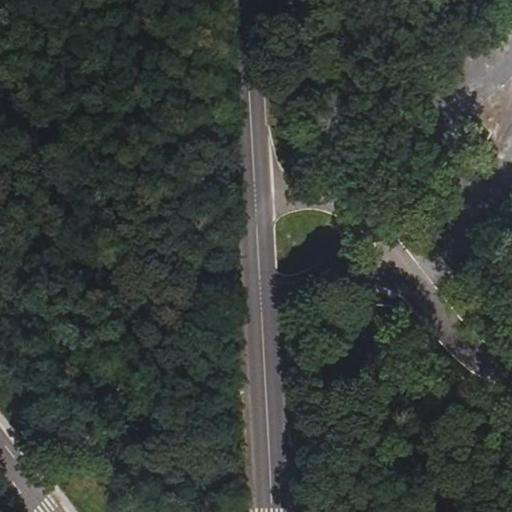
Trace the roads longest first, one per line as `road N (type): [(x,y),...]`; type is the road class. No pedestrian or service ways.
road 1 (residential): [(511,378),(373,263),(260,247)]
road 2 (tertiary): [(269,511),(260,247)]
road 3 (tertiary): [(260,247),(246,0)]
